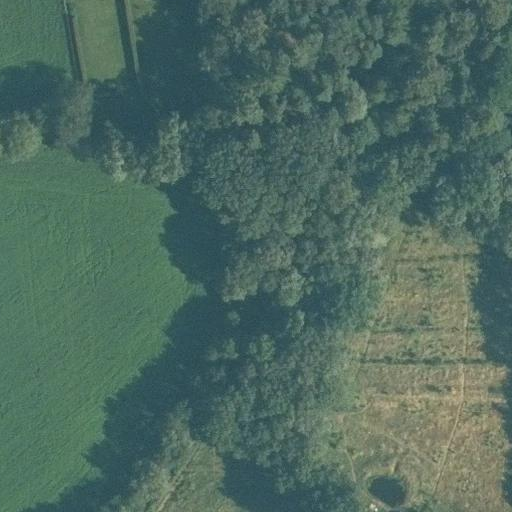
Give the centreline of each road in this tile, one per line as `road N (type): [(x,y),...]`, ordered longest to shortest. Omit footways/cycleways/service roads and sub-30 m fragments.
road 1 (track): [(401,0),(213,395),(132,511)]
road 2 (track): [(257,0),(273,128),(465,145),(511,131)]
